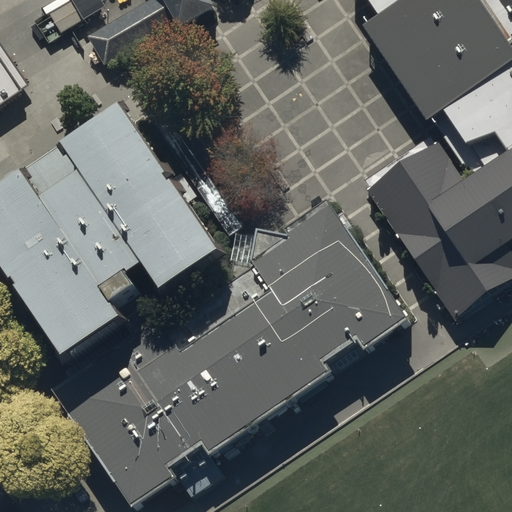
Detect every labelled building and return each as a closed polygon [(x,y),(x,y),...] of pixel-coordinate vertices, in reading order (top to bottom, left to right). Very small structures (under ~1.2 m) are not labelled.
[(52,21),(63,42),(111,16),(102,0),(71,0),(76,8),(52,21)] [(151,0),(154,5),(90,44),(109,72),(180,30),(186,40),(222,21),(209,0),(151,0)] [(369,46),(432,140),(441,136),(465,174),(484,187),(470,197),(432,145),(362,193),(456,329),(511,292),(511,0),(360,0),(384,35),(369,46)] [(0,69),(0,106),(18,95),(0,69)] [(0,205),(0,259),(76,370),(232,264),(131,117),(0,205)] [(55,397),(133,511),(164,511),(187,497),(180,488),(214,465),(220,474),(341,392),(333,381),(368,358),(376,370),(420,341),(410,326),(331,210),(270,252),(55,397)] [(17,511),(0,485),(0,511),(17,511)]
